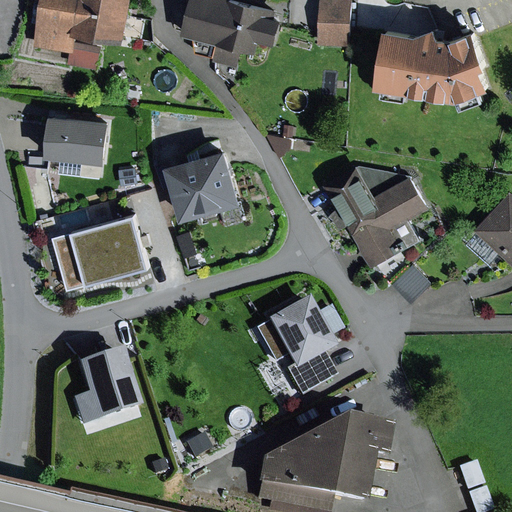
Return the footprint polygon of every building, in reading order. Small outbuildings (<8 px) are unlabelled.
[(42,0),(35,45),(70,51),(75,52),(76,47),(78,34),(125,42),(132,0),(42,0)] [(278,10),(238,0),(192,0),(183,35),(217,43),(213,60),(239,67),(244,49),(258,53),(261,41),(276,44),(283,19),(276,17),(278,10)] [(353,0),(321,0),(320,44),(352,45),(353,0)] [(421,32),(388,27),(378,86),(461,99),(494,88),(486,67),(491,65),(480,35),(475,37),(473,31),(454,37),(450,37),(438,25),(421,32)] [(101,51),(76,47),(75,52),(70,51),(68,64),(98,69),(101,51)] [(111,120),(53,113),(47,156),(106,164),(111,120)] [(285,124),(284,136),(293,137),(295,125),(285,124)] [(290,138),(268,135),(280,157),(289,149),(290,138)] [(228,148),(167,164),(182,220),(243,204),(228,148)] [(358,165),(325,184),(373,267),(422,239),(411,220),(431,208),(412,175),(358,165)] [(136,167),(119,169),(121,186),(138,183),(136,167)] [(511,191),(476,230),(511,262),(511,191)] [(136,213),(53,236),(68,290),(151,267),(136,213)] [(191,231),(178,235),(183,250),(196,246),(191,231)] [(432,284),(413,264),(393,284),(412,303),(432,284)] [(308,297),(266,320),(268,323),(257,329),(276,362),(287,356),(293,366),(286,369),(305,404),(343,383),(327,353),(337,348),(317,313),(308,297)] [(338,306),(324,310),(330,335),(345,331),(338,306)] [(124,348),(77,363),(87,394),(74,398),(82,425),(139,407),(142,406),(131,371),(124,348)] [(346,416),(260,460),(256,485),(260,486),(257,503),(310,511),(331,511),(333,498),(366,503),(374,457),(386,459),(393,424),(346,416)] [(467,490),(485,484),(476,461),(458,467),(467,490)] [(494,511),(485,487),(468,493),(474,511),(494,511)]
